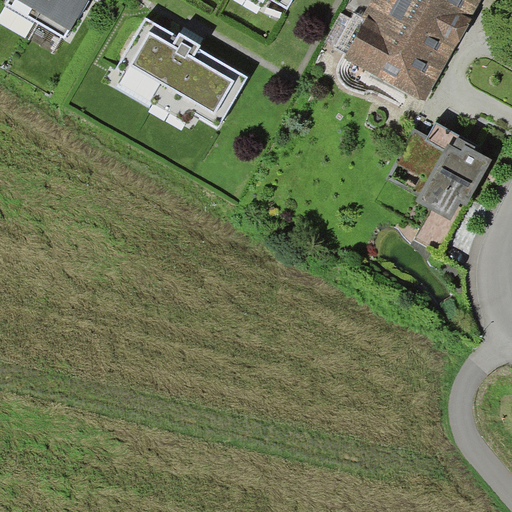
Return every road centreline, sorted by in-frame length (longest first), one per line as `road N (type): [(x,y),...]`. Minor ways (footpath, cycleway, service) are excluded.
road 1 (unclassified): [(511,327),(460,387),(463,445),(511,498)]
road 2 (residential): [(511,212),(494,268),(511,327)]
